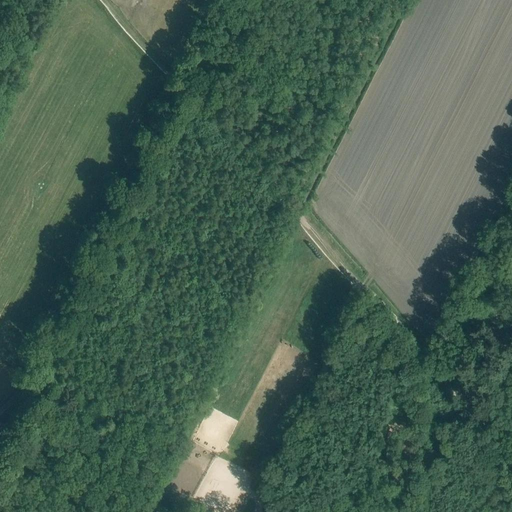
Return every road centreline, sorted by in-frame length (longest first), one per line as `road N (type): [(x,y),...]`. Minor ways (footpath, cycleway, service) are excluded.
road 1 (track): [(0,408),(25,378),(179,86)]
road 2 (track): [(250,511),(362,284)]
